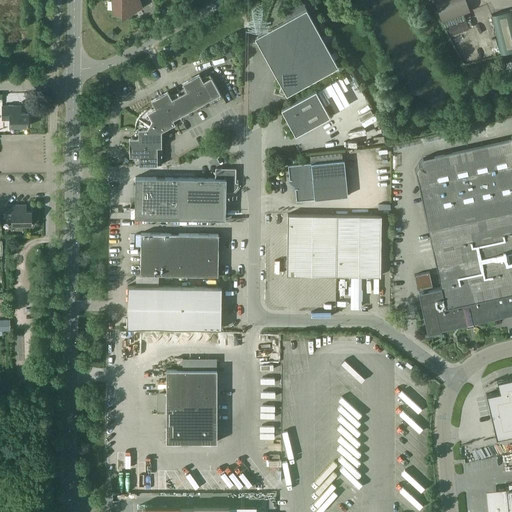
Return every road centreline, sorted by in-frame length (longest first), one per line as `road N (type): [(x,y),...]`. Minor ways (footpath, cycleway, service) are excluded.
road 1 (unclassified): [(71,505),(73,85)]
road 2 (unclassified): [(456,381),(370,321),(252,320),(249,138)]
road 3 (unknown): [(299,498),(304,382),(324,354),(352,349),(378,372),(376,511)]
road 4 (unknown): [(240,446),(159,458),(136,449),(117,375),(187,359),(220,360),(248,377)]
road 5 (unknown): [(120,266),(115,172),(191,168),(248,134)]
road 6 (unclassified): [(73,65),(103,66),(226,0)]
road 7 (unclassified): [(450,511),(442,423),(456,381)]
road 8 (unknown): [(121,511),(119,502),(225,500),(238,511)]
road 9 (unknown): [(147,43),(164,73),(123,99),(113,147)]
